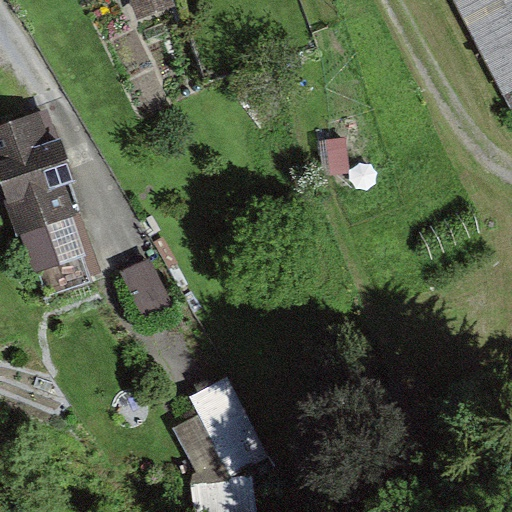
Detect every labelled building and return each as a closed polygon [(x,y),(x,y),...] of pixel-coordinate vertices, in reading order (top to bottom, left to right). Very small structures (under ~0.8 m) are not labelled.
[(176,0),(124,0),(132,26),(180,13),(176,0)] [(511,0),(460,0),(511,94),(511,0)] [(0,191),(41,306),(107,284),(49,114),(0,130),(0,191)] [(325,122),(322,163),(363,166),(366,125),(325,122)] [(266,460),(229,381),(165,410),(202,490),(266,460)]
